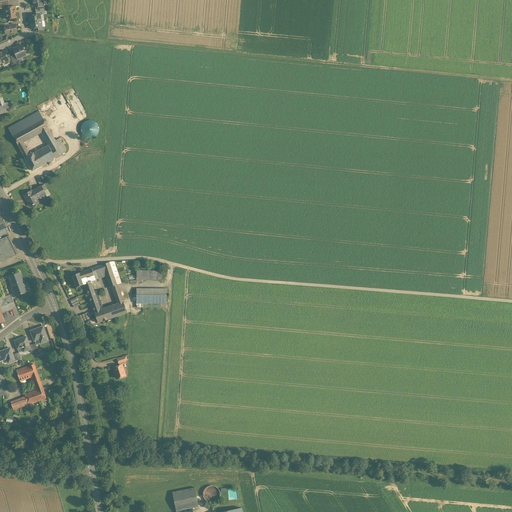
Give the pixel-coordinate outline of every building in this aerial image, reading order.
[(35,0),(36,9),(44,8),(43,0),(44,0),(35,0)] [(7,9),(9,19),(20,17),(19,7),(7,9)] [(42,16),(31,17),(32,24),(42,22),(42,16)] [(18,25),(7,27),(8,34),(19,32),(18,25)] [(22,46),(17,48),(13,50),(13,49),(13,50),(17,59),(27,55),(22,45),(22,46)] [(9,61),(5,51),(0,53),(0,57),(2,63),(9,61)] [(49,146),(57,141),(41,111),(10,129),(13,136),(15,136),(26,158),(32,155),(26,143),(43,134),(49,146)] [(34,155),(40,167),(65,153),(59,140),(57,141),(49,146),(34,155)] [(32,155),(26,158),(34,173),(41,169),(40,167),(34,155),(32,155)] [(34,189),(26,193),(32,207),(41,203),(39,199),(47,196),(43,187),(35,191),(34,189)] [(0,236),(0,247),(6,260),(18,254),(8,233),(0,236)] [(111,263),(92,269),(94,275),(96,280),(106,277),(109,288),(111,287),(118,285),(111,263)] [(92,269),(72,276),(76,287),(84,285),(82,279),(94,275),(92,269)] [(137,279),(162,279),(162,270),(137,270),(137,279)] [(24,286),(19,273),(10,276),(14,287),(11,288),(15,297),(28,292),(25,285),(24,286)] [(98,323),(127,313),(118,285),(111,287),(117,303),(101,309),(92,282),(84,285),(98,323)] [(142,307),(142,304),(168,303),(168,288),(138,288),(138,307),(142,307)] [(2,298),(0,291),(0,307),(0,308),(10,304),(9,299),(8,299),(7,300),(3,301),(2,298)] [(10,304),(0,308),(2,312),(12,309),(10,304)] [(43,327),(31,331),(34,341),(40,338),(42,343),(48,341),(43,327)] [(26,336),(14,341),(17,349),(22,347),(23,352),(31,349),(30,345),(26,336)] [(10,348),(0,351),(0,360),(8,358),(9,363),(15,361),(13,355),(10,348)] [(126,355),(117,358),(119,364),(128,361),(126,355)] [(34,364),(16,371),(20,380),(25,379),(30,377),(35,391),(42,388),(34,364)] [(124,365),(115,368),(118,380),(127,378),(124,365)] [(28,393),(25,394),(26,398),(28,405),(46,398),(42,388),(35,391),(32,392),(28,393)] [(26,398),(21,400),(11,403),(13,410),(28,405),(26,398)] [(205,500),(207,502),(210,503),(213,503),(216,502),(218,500),(219,498),(220,495),(220,492),(219,489),(217,487),(214,486),(211,486),(209,486),(206,487),(204,490),(203,492),(203,495),(204,498),(205,500)] [(195,488),(172,492),(176,511),(199,507),(195,488)]
